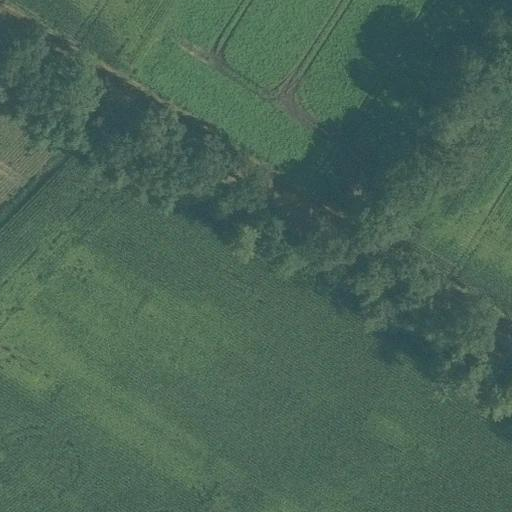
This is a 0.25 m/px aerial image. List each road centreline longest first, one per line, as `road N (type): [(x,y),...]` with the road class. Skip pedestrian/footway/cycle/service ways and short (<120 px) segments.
road 1 (track): [(511,358),(0,36)]
road 2 (track): [(356,260),(511,17)]
